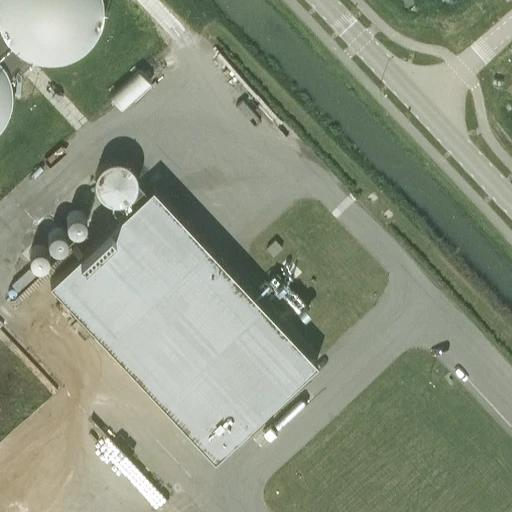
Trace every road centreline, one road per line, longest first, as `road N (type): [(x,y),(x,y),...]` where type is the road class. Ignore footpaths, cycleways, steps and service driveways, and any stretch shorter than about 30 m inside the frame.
road 1 (unknown): [(173,29),(415,288)]
road 2 (unknown): [(415,288),(208,493)]
road 3 (unknown): [(0,302),(208,493)]
road 4 (unknown): [(173,29),(0,199)]
road 5 (tertiary): [(316,0),(419,108)]
road 6 (unknown): [(415,288),(511,395)]
road 7 (tertiary): [(419,108),(511,207)]
road 8 (unclassified): [(419,108),(511,30)]
